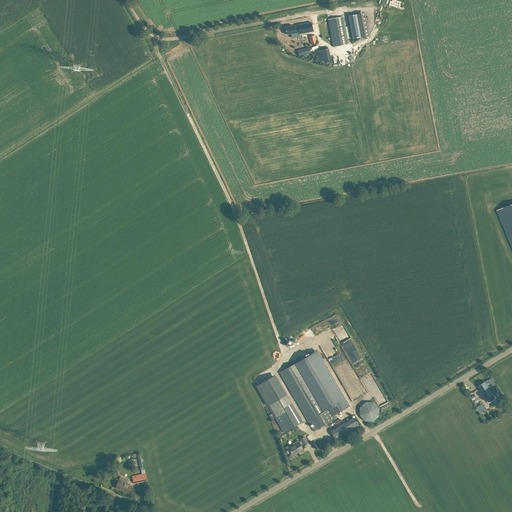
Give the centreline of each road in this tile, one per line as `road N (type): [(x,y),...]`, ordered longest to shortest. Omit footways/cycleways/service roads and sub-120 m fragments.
road 1 (track): [(151,33),(239,222),(285,359)]
road 2 (unclassified): [(239,511),(511,349)]
road 3 (unclassified): [(276,17),(169,37),(151,33),(127,0)]
road 4 (unclassified): [(146,511),(5,452)]
